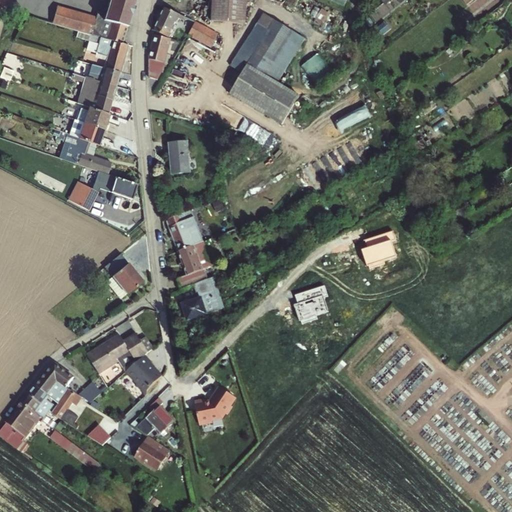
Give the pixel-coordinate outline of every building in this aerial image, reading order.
[(98,12),(96,16),(91,35),(122,43),(134,0),(109,0),(106,14),(98,12)] [(57,5),(52,23),(78,31),(91,35),(96,16),(57,5)] [(189,20),(165,8),(155,30),(169,38),(178,19),(182,20),(181,22),(186,25),(189,20)] [(304,39),(275,21),(265,15),(251,36),(238,56),(277,80),(278,81),(305,40),(304,39)] [(192,27),(187,35),(211,47),(218,34),(195,23),(192,27)] [(122,43),(91,35),(78,31),(76,37),(88,41),(98,44),(95,53),(107,56),(104,67),(120,72),(127,45),(122,43)] [(171,40),(155,35),(152,47),(150,56),(150,59),(164,62),(168,63),(169,57),(166,56),(171,40)] [(98,44),(88,41),(86,50),(95,53),(98,44)] [(318,83),(333,70),(320,53),(304,65),(318,83)] [(150,59),(149,77),(159,77),(161,68),(162,69),(163,65),(164,62),(150,59)] [(101,75),(100,81),(116,86),(120,72),(104,67),(92,64),(90,72),(101,75)] [(301,96),(248,64),(229,93),(282,125),(301,96)] [(73,68),(72,73),(85,77),(93,79),(94,75),(86,73),(87,72),(73,68)] [(100,81),(93,79),(85,77),(76,103),(88,107),(90,108),(109,114),(116,86),(100,81)] [(347,108),(353,115),(358,112),(361,116),(372,110),(363,97),(347,108)] [(433,101),(423,108),(427,113),(437,106),(433,101)] [(76,120),(83,123),(103,130),(109,114),(90,108),(88,107),(87,111),(80,108),(76,120)] [(69,135),(78,138),(88,142),(97,145),(98,145),(103,130),(83,123),(76,120),(74,119),(69,135)] [(84,153),(88,142),(78,138),(69,135),(60,132),(52,155),(78,165),(79,163),(107,174),(111,163),(93,156),(89,155),(84,153)] [(89,155),(93,156),(97,145),(88,142),(84,153),(89,155)] [(191,173),(188,142),(169,143),(172,174),(191,173)] [(68,162),(52,156),(50,163),(66,168),(68,162)] [(136,185),(104,174),(99,188),(119,195),(118,200),(123,202),(124,197),(131,199),(136,185)] [(99,192),(83,183),(72,203),(89,211),(99,192)] [(254,186),(241,193),(245,200),(258,193),(254,186)] [(424,222),(403,195),(395,200),(417,226),(424,222)] [(188,227),(197,223),(192,210),(174,217),(175,220),(170,222),(172,227),(171,228),(180,251),(195,245),(188,227)] [(204,241),(197,223),(188,227),(195,245),(201,243),(204,241)] [(203,259),(206,258),(201,243),(195,245),(180,251),(178,251),(187,275),(178,279),(182,290),(194,286),(205,282),(201,272),(207,269),(203,259)] [(127,264),(119,255),(112,261),(104,268),(112,277),(105,283),(120,300),(144,280),(129,263),(127,264)] [(205,282),(194,286),(198,299),(182,304),(187,320),(217,311),(208,281),(205,282)] [(120,336),(87,355),(98,374),(121,361),(131,354),(134,359),(137,363),(138,363),(145,356),(148,354),(142,343),(137,335),(124,342),(120,336)] [(147,340),(142,343),(148,354),(153,350),(147,340)] [(131,354),(121,361),(123,365),(134,359),(131,354)] [(145,356),(138,363),(137,363),(130,370),(140,382),(138,384),(145,393),(149,389),(160,378),(149,365),(151,363),(145,356)] [(56,364),(51,367),(36,385),(48,395),(52,388),(58,382),(66,388),(73,378),(56,364)] [(58,382),(52,388),(64,398),(59,405),(52,414),(65,423),(67,420),(61,415),(72,401),(75,404),(81,397),(78,395),(66,388),(58,382)] [(91,403),(103,393),(94,382),(78,395),(81,397),(91,403)] [(48,395),(36,385),(23,402),(42,417),(53,403),(46,397),(48,395)] [(206,399),(195,402),(200,425),(213,422),(213,420),(223,418),(226,413),(228,414),(233,406),(231,405),(236,397),(219,387),(211,401),(206,402),(206,399)] [(52,388),(48,395),(59,405),(64,398),(52,388)] [(163,402),(159,398),(149,408),(153,412),(137,429),(149,437),(155,430),(161,435),(174,422),(159,407),(163,402)] [(42,417),(23,402),(7,422),(26,437),(38,421),(40,422),(41,421),(44,418),(42,417)] [(41,421),(52,430),(56,426),(45,417),(44,418),(41,421)] [(8,430),(2,437),(22,452),(27,444),(8,430)] [(65,439),(54,431),(50,436),(61,444),(65,439)] [(97,443),(104,447),(114,437),(108,431),(97,443)] [(159,470),(172,452),(150,438),(136,458),(145,464),(147,462),(159,470)] [(65,439),(61,444),(94,467),(97,463),(91,459),(65,439)]
